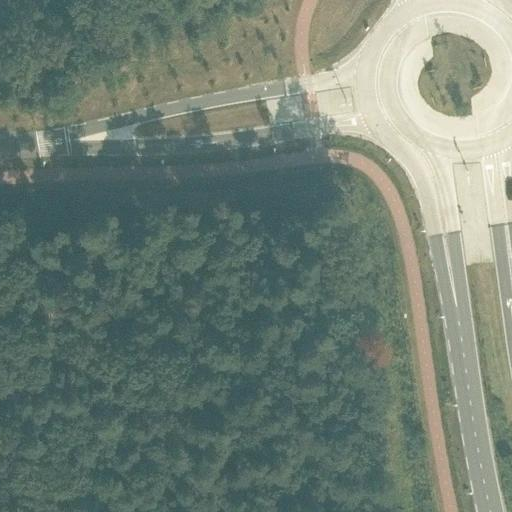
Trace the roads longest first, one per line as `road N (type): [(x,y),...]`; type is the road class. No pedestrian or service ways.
road 1 (tertiary): [(60,141),(185,143),(373,118)]
road 2 (tertiary): [(366,71),(199,102),(60,141)]
road 3 (secondary): [(452,291),(491,511)]
road 4 (secondary): [(373,118),(422,178),(438,264),(452,291)]
road 5 (secondary): [(434,145),(456,262),(452,291)]
road 6 (secondary): [(511,287),(494,225),(486,146)]
road 7 (track): [(258,511),(352,433)]
